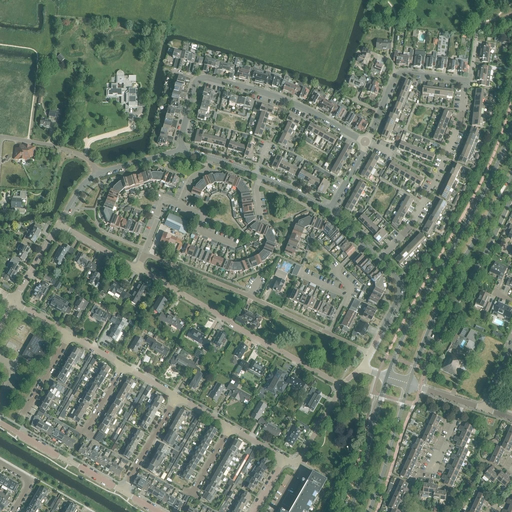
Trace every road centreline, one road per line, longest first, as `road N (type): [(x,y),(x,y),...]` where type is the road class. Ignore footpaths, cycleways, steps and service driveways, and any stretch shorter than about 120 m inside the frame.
road 1 (secondary): [(511,124),(386,376)]
road 2 (residential): [(180,150),(204,78),(261,92),(367,141)]
road 3 (residential): [(342,386),(136,268)]
road 4 (secondary): [(408,383),(457,269),(511,175)]
road 5 (residential): [(378,258),(410,225),(435,179),(460,126),(466,78)]
road 6 (residential): [(144,252),(330,334)]
road 7 (secondary): [(386,376),(349,511)]
road 8 (residential): [(122,490),(0,422)]
road 9 (secondary): [(368,511),(408,383)]
